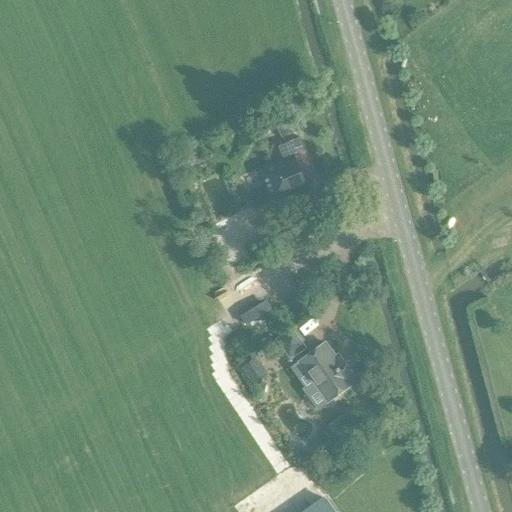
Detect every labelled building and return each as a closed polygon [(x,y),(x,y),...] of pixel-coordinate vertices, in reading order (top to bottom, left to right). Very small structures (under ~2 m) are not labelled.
[(296,160),(307,155),(299,136),(279,144),(285,159),(257,170),(273,208),(310,193),(296,160)] [(230,238),(214,244),(224,268),(240,262),(230,238)] [(267,301),(241,317),(246,326),(272,310),(267,301)] [(275,341),(289,361),(309,348),(295,328),(275,341)] [(353,382),(356,380),(344,364),(341,366),(326,344),(299,363),(327,403),(354,384),(353,382)] [(252,383),(266,373),(255,356),(241,366),(252,383)]
